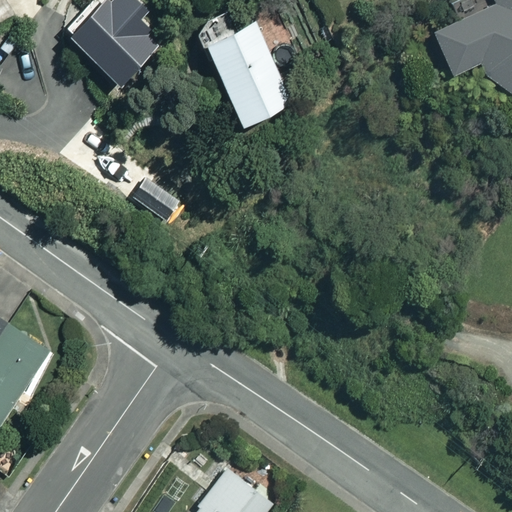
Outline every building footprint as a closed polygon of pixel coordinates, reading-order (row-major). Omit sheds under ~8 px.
[(0,0),(0,22),(14,14),(5,0),(0,0)] [(150,41),(108,0),(97,0),(67,31),(115,78),(150,41)] [(473,58),(477,69),(511,92),(511,0),(493,0),(427,29),(444,68),(473,58)] [(227,29),(220,14),(193,26),(237,122),(288,99),(252,17),(227,29)] [(0,411),(45,347),(6,319),(0,327),(0,411)] [(260,511),(270,499),(226,465),(189,511),(260,511)]
